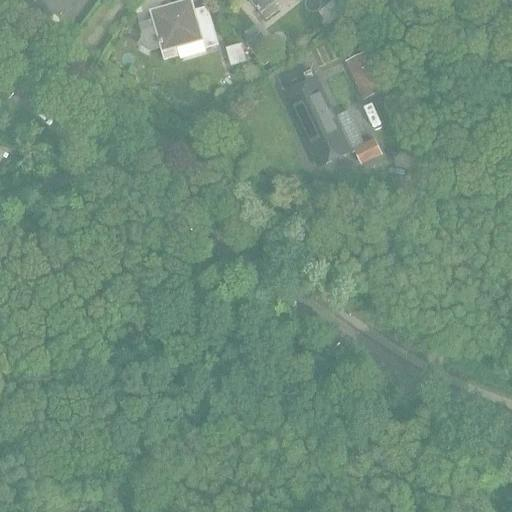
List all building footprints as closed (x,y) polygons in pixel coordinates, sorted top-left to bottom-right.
[(210,16),(198,20),(192,0),(184,0),(150,9),(153,19),(139,22),(144,38),(141,42),(151,48),(160,45),(164,59),(180,55),(178,47),(203,41),(205,48),(218,45),(210,16)] [(250,0),(265,19),(278,9),(272,2),(274,0),(250,0)] [(381,91),(360,56),(343,66),(364,101),(381,91)] [(327,162),(349,152),(315,78),(284,93),(299,122),(303,120),(306,127),(310,125),(327,162)] [(353,148),(361,165),(382,156),(374,138),(353,148)] [(0,165),(1,166),(8,153),(0,148),(0,165)]
